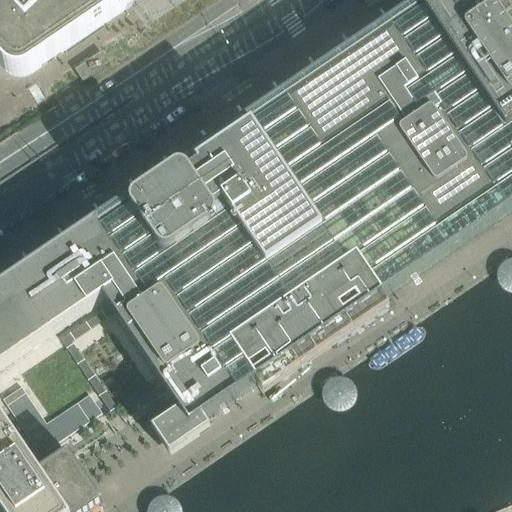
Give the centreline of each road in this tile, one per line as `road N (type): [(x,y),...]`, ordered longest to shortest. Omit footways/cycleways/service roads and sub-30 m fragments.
road 1 (unclassified): [(300,21),(0,220)]
road 2 (tertiary): [(0,166),(174,48)]
